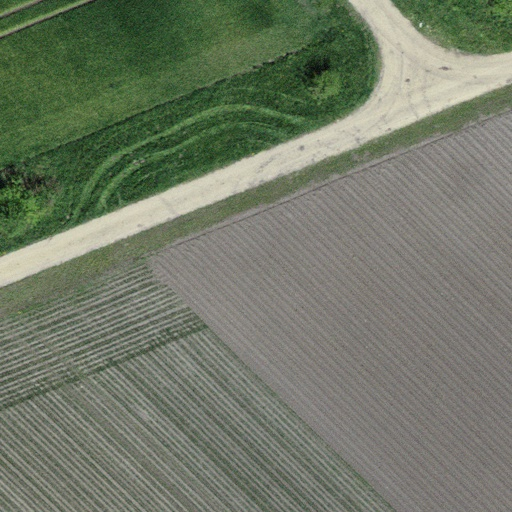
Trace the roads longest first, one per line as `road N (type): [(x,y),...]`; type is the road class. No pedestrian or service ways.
road 1 (track): [(511,86),(0,296)]
road 2 (track): [(334,0),(437,116)]
